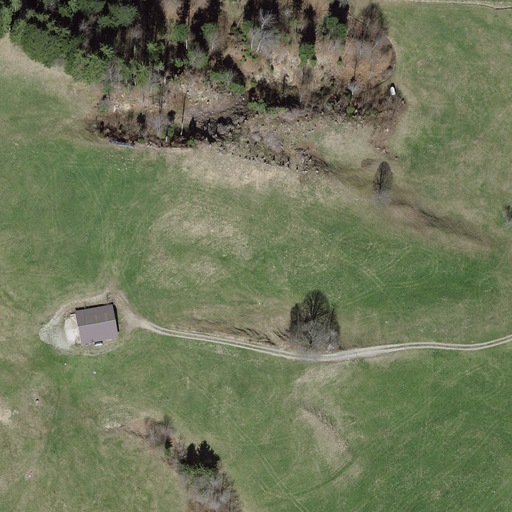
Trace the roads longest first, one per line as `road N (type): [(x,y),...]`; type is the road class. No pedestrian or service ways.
road 1 (track): [(511,336),(470,346),(304,354),(179,334),(129,315)]
road 2 (track): [(74,157),(107,223),(107,261),(129,315)]
